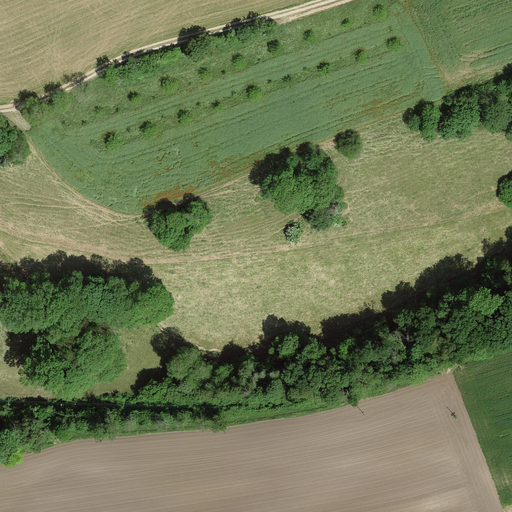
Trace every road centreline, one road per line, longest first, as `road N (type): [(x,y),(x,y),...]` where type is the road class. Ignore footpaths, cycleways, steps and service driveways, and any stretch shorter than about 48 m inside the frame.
road 1 (track): [(0,452),(436,365)]
road 2 (track): [(325,0),(127,55),(27,106),(0,108)]
